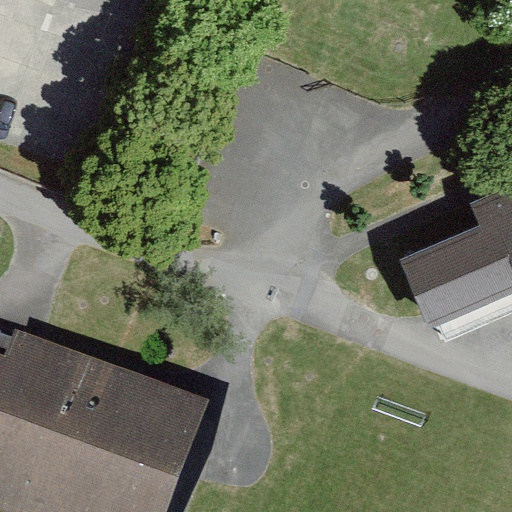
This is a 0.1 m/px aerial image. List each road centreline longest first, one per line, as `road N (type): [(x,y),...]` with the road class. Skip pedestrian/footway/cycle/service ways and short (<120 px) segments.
road 1 (residential): [(61,222),(511,394)]
road 2 (residential): [(0,319),(26,308),(61,222)]
